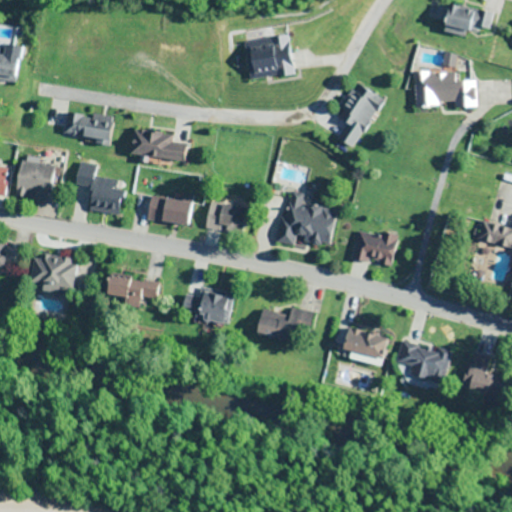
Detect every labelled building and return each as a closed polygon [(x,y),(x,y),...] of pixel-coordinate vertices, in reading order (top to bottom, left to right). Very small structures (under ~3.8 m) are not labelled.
[(477,11),(476,13),(444,4),(437,29),(499,46),(506,20),(477,11)] [(246,81),(291,75),(285,36),(240,42),(246,81)] [(0,81),(12,83),(15,59),(0,56),(0,81)] [(412,108),(450,107),(450,109),(473,108),(472,82),(457,82),(456,71),(411,73),(412,108)] [(353,150),(380,99),(357,86),(330,137),(353,150)] [(107,143),(110,117),(63,113),(60,138),(107,143)] [(183,137),(129,132),(127,157),(181,162),(183,137)] [(10,199),(51,206),(57,168),(16,161),(10,199)] [(84,212),(119,217),(124,183),(92,177),(93,166),(74,163),(69,200),(85,202),(84,212)] [(331,225),(314,221),(318,207),(303,204),(305,197),(287,193),(275,243),(293,247),(294,241),(326,248),(331,225)] [(185,229),(190,204),(148,196),(144,221),(185,229)] [(244,209),(207,203),(203,229),(239,236),(244,209)] [(511,250),(511,273),(508,296),(511,296),(511,243),(511,237),(511,230),(482,224),(479,243),(511,250)] [(389,269),(397,235),(359,225),(350,259),(389,269)] [(31,286),(40,286),(40,294),(74,295),(75,258),(31,257),(31,286)] [(154,307),(158,281),(107,274),(104,300),(154,307)] [(187,297),(184,317),(226,323),(230,295),(199,291),(198,299),(187,297)] [(253,334),(288,343),(292,327),(306,331),(311,313),(287,307),(284,319),(259,312),(253,334)] [(381,361),(385,337),(342,330),(338,354),(381,361)] [(396,362),(438,379),(446,358),(404,341),(396,362)] [(495,358),(471,352),(462,389),(486,395),(495,358)]
